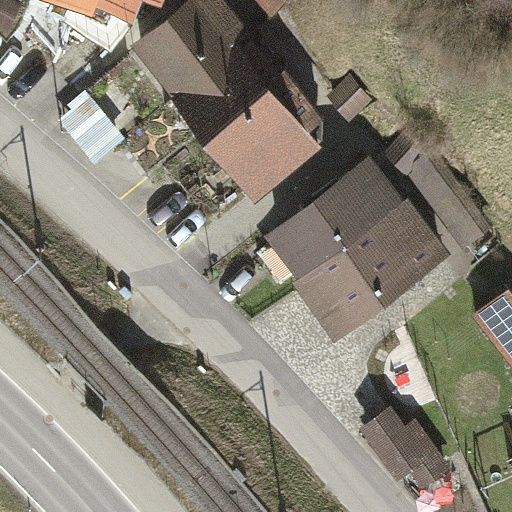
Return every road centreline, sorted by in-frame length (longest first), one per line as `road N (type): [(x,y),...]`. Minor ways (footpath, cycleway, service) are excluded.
road 1 (residential): [(382,511),(261,376),(0,134)]
road 2 (primary): [(90,511),(0,417)]
